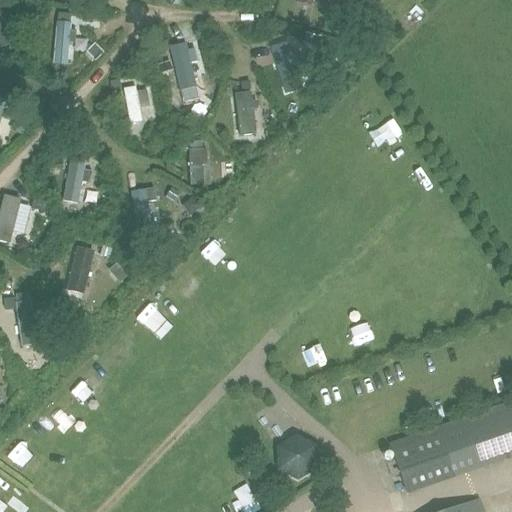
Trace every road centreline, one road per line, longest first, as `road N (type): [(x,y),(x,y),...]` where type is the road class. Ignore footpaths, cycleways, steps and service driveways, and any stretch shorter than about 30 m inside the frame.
road 1 (track): [(274,334),(388,217)]
road 2 (track): [(99,511),(193,418)]
